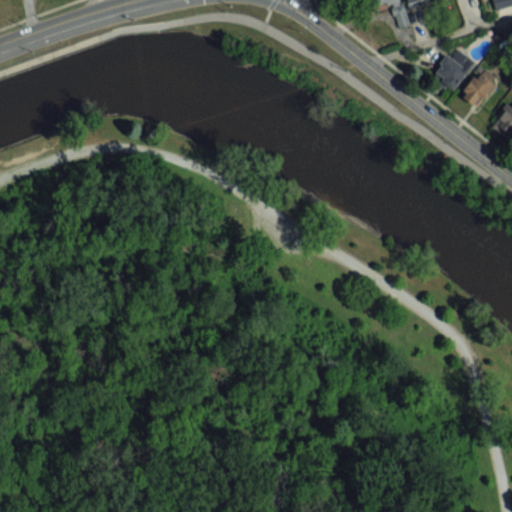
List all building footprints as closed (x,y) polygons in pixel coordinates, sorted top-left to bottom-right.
[(424,0),(373,0),(375,7),(392,4),(397,29),(410,26),(405,5),(424,0)] [(511,0),(493,0),(495,8),(511,4),(511,0)] [(475,64),(458,51),(452,58),(448,55),(433,73),(453,90),(475,64)] [(460,95),(477,108),(495,85),(479,71),(460,95)] [(511,106),(504,102),(492,127),(511,137),(511,135),(511,106)]
